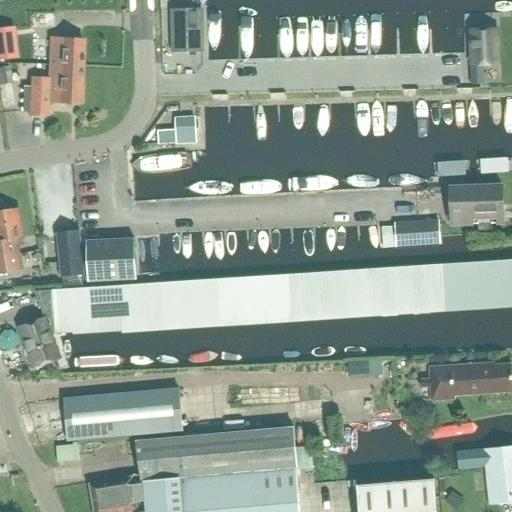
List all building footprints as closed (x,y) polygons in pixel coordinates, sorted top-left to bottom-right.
[(173,11),(173,51),(201,51),(201,11),(173,11)] [(496,29),(470,29),(471,65),(497,65),(496,29)] [(49,38),(49,39),(48,64),(81,65),(82,40),(53,38),(49,38)] [(79,104),(80,92),(81,65),(48,64),(47,78),(31,77),(30,115),(49,115),(49,102),(79,104)] [(0,83),(10,82),(8,65),(0,66),(0,83)] [(158,131),(159,144),(196,143),(196,121),(174,122),(174,130),(158,131)] [(503,223),(501,185),(449,187),(451,225),(503,223)] [(0,212),(0,272),(21,269),(16,240),(23,239),(18,209),(0,212)] [(439,220),(394,223),(394,227),(382,227),(383,248),(440,245),(439,220)] [(79,234),(61,236),(66,280),(83,279),(79,234)] [(86,240),(88,283),(136,280),(134,238),(86,240)] [(59,358),(50,335),(58,334),(70,333),(71,334),(131,331),(131,333),(445,312),(511,306),(511,259),(162,283),(34,291),(44,318),(18,328),(33,368),(59,358)] [(430,401),(454,400),(454,395),(511,391),(511,374),(511,364),(483,366),(483,365),(429,367),(430,401)] [(67,441),(183,430),(179,389),(63,400),(67,441)] [(128,480),(92,486),(96,511),(108,511),(145,506),(145,511),(298,511),(295,467),(297,467),(293,428),(192,437),(137,442),(139,474),(128,476),(128,480)] [(73,446),(51,447),(52,462),(74,461),(73,446)] [(485,467),(488,505),(511,503),(511,446),(455,452),(457,470),(485,467)] [(356,485),(358,511),(436,511),(434,479),(356,485)]
